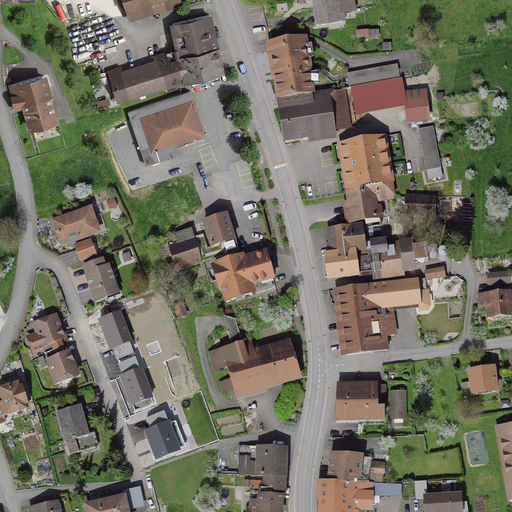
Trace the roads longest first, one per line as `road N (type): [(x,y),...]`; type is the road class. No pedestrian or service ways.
road 1 (residential): [(223,0),(286,190),(320,367)]
road 2 (residential): [(140,479),(60,271),(28,254)]
road 3 (residential): [(320,367),(511,342)]
road 4 (residential): [(0,109),(24,198),(28,254)]
road 5 (residential): [(320,367),(302,511)]
